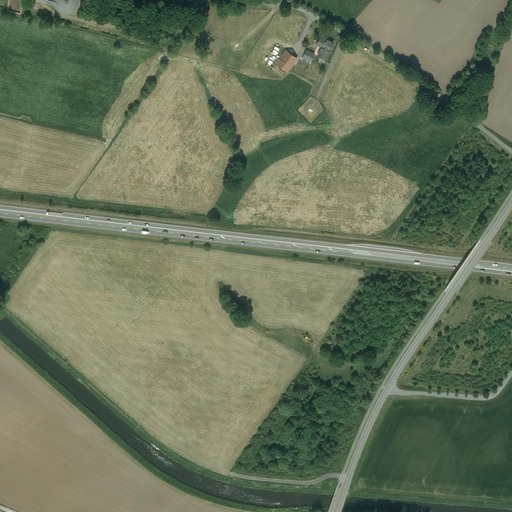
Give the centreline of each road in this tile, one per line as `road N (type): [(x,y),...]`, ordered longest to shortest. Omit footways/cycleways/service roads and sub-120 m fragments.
road 1 (trunk): [(511,268),(0,207)]
road 2 (trunk): [(0,214),(511,273)]
road 3 (unclassified): [(511,150),(335,26),(280,3),(242,0)]
road 4 (tertiary): [(387,388),(511,201)]
road 5 (unclassified): [(387,388),(489,397),(511,372)]
road 6 (tertiary): [(336,511),(387,388)]
road 7 (track): [(348,475),(329,472),(308,484),(231,473)]
